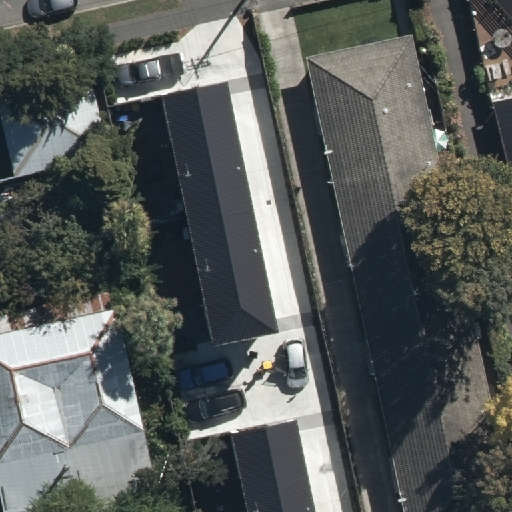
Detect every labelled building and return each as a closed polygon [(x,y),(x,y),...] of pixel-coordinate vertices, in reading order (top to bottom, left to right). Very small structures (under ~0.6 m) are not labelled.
[(511,511),(511,507),(405,37),(298,61),(401,511),(511,511)] [(94,83),(0,104),(0,127),(12,181),(110,160),(94,83)] [(276,336),(224,87),(160,100),(212,349),(276,336)] [(511,102),(488,108),(511,215),(511,102)] [(163,511),(119,311),(0,337),(0,511),(163,511)] [(311,511),(293,423),(229,437),(245,511),(311,511)]
